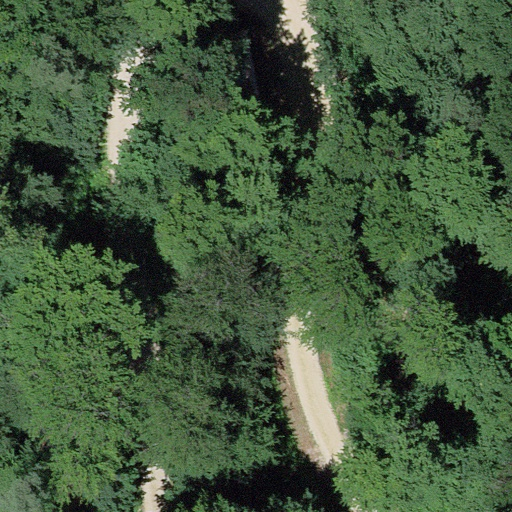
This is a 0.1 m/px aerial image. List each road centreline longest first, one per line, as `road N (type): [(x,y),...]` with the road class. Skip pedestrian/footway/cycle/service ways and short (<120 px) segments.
road 1 (track): [(264,0),(299,47),(296,344),(317,430),(371,511)]
road 2 (track): [(152,511),(114,80),(139,11),(153,0)]
